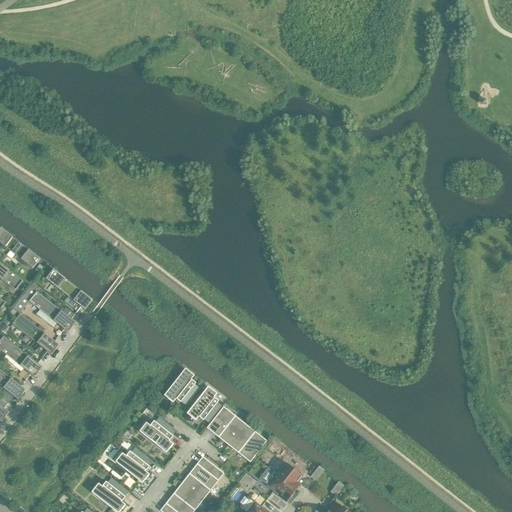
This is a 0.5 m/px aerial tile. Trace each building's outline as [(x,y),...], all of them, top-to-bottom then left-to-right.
[(40,259),(1,228),(0,229),(0,243),(32,269),(40,259)] [(23,281),(0,263),(0,279),(15,291),(23,281)] [(92,300),(53,269),(46,279),(85,310),(92,300)] [(76,323),(36,292),(29,302),(68,333),(76,323)] [(59,345),(20,314),(12,324),(51,355),(59,345)] [(42,368),(3,337),(0,340),(0,350),(34,378),(42,368)] [(199,389),(194,386),(196,384),(191,380),(194,376),(185,369),(164,396),(173,403),(175,399),(180,403),(182,401),(187,405),(199,389)] [(25,390),(0,370),(0,386),(18,400),(25,390)] [(222,407),(217,404),(218,402),(214,398),(216,394),(208,387),(186,414),(195,421),(198,417),(203,421),(205,419),(210,423),(222,407)] [(9,413),(0,405),(0,421),(1,423),(9,413)] [(229,444),(244,426),(223,410),(209,428),(229,444)] [(171,435),(175,430),(160,418),(156,423),(153,421),(150,426),(146,423),(139,432),(166,453),(173,444),(169,441),(173,437),(171,435)] [(249,460),(264,442),(244,426),(229,444),(249,460)] [(147,465),(151,460),(136,448),(132,453),(129,452),(126,456),(122,453),(115,462),(142,484),(149,475),(145,472),(149,467),(147,465)] [(201,499),(221,474),(202,460),(182,485),(201,499)] [(302,476),(286,464),(277,475),(296,490),(300,485),(297,482),(302,476)] [(316,481),(323,472),(324,471),(319,467),(310,477),(316,481)] [(296,490),(277,475),(274,472),(266,482),(269,485),(268,486),(278,494),(277,495),(286,502),(296,490)] [(256,482),(246,474),(242,479),(252,488),(256,482)] [(123,496),(127,491),(112,479),(108,484),(106,482),(102,487),(98,484),(91,493),(115,511),(119,511),(125,505),(121,502),(125,497),(123,496)] [(252,488),(242,479),(238,484),(248,493),(252,488)] [(335,496),(343,486),(338,482),(330,492),(335,496)] [(164,511),(190,511),(201,499),(182,485),(162,510),(164,511)]
